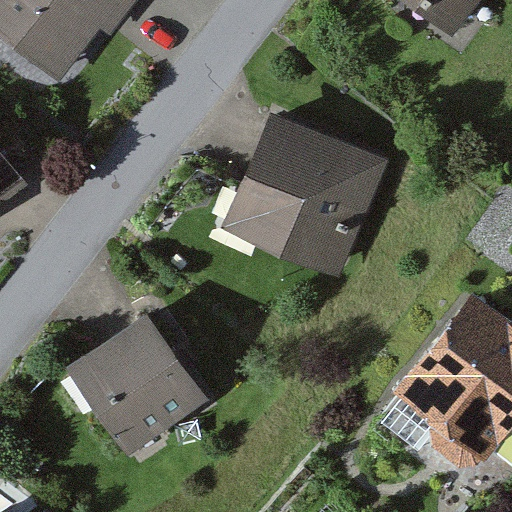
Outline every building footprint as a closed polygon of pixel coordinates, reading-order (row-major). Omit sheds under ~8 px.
[(0,0),(0,30),(69,79),(106,27),(119,37),(145,0),(0,0)] [(486,0),(405,0),(454,40),(486,0)] [(388,159),(278,113),(229,228),(339,274),(388,159)] [(0,204),(25,186),(0,150),(0,204)] [(511,316),(482,293),(399,397),(484,465),(511,430),(511,316)] [(213,403),(154,321),(76,376),(136,459),(213,403)]
